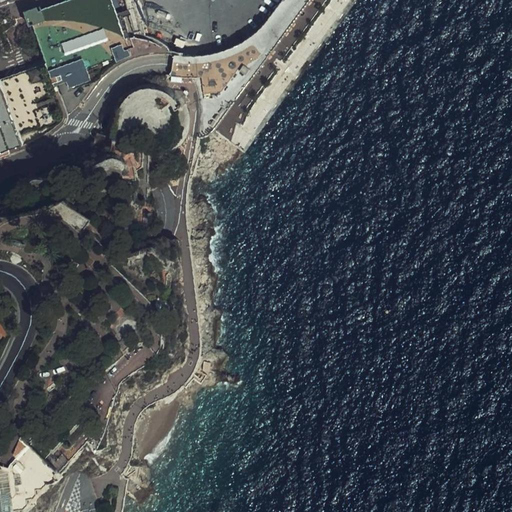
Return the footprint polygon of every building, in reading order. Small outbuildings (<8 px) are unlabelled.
[(111,0),(69,0),(29,13),(45,65),(47,71),(68,64),(83,59),(87,69),(113,59),(110,49),(121,44),(124,51),(129,49),(111,0)] [(140,0),(127,0),(136,33),(148,30),(140,0)] [(182,56),(173,56),(172,65),(170,76),(200,78),(202,94),(200,130),(200,139),(207,137),(215,132),(236,102),(239,99),(288,31),(310,0),(282,0),(271,16),(260,30),(243,43),(214,54),(194,56),(182,56)] [(110,49),(113,59),(115,64),(131,56),(129,49),(124,51),(121,44),(110,49)] [(68,64),(47,71),(53,88),(66,83),(69,89),(90,81),(87,69),(83,59),(68,64)] [(0,80),(0,157),(28,147),(27,142),(41,134),(54,126),(59,121),(63,116),(53,88),(47,71),(45,65),(24,73),(0,80)] [(163,145),(175,150),(183,142),(188,131),(189,119),(186,108),(188,107),(186,102),(183,103),(180,98),(171,91),(160,86),(148,86),(138,88),(128,94),(121,102),(116,113),(115,124),(123,127),(163,145)] [(51,465),(22,440),(0,462),(0,488),(5,511),(29,510),(52,483),(57,483),(62,479),(62,471),(58,466),(51,465)]
